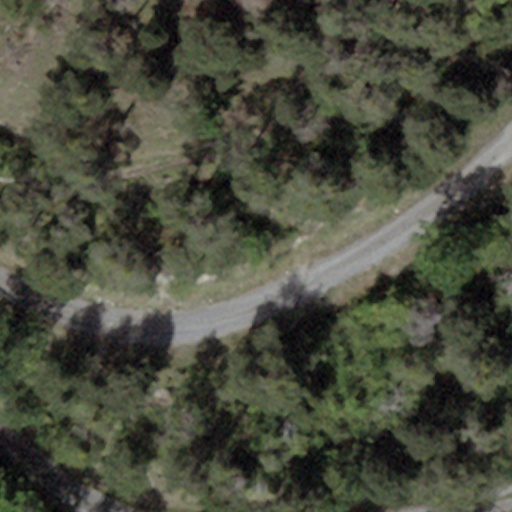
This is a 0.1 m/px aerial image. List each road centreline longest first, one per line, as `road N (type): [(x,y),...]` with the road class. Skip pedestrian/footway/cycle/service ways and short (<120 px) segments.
road 1 (track): [(0,282),(58,308),(123,321),(182,327),(247,311),(381,246),(511,135)]
road 2 (track): [(511,474),(291,511)]
road 3 (track): [(110,511),(0,440)]
